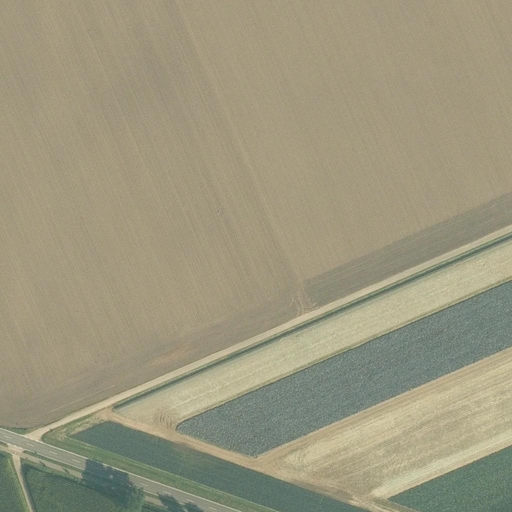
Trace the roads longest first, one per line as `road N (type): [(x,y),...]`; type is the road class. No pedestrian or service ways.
road 1 (track): [(34,511),(13,453),(18,442),(511,228)]
road 2 (tertiary): [(0,435),(221,511)]
